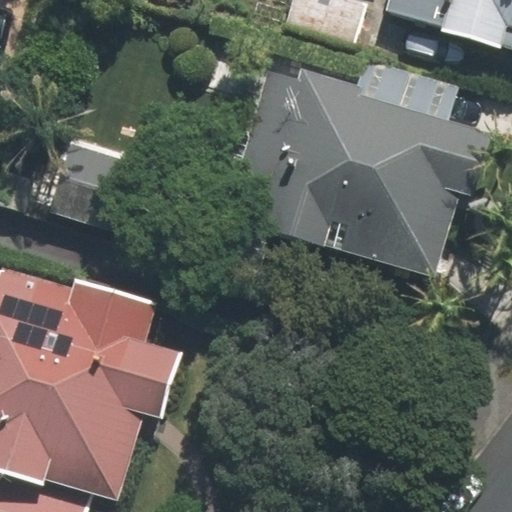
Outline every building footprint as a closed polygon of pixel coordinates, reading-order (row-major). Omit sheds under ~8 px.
[(296,0),(289,29),(362,47),(373,0),(296,0)] [(511,0),(402,0),(398,19),(511,49),(511,0)] [(0,176),(22,71),(0,66),(0,176)] [(511,151),(511,126),(490,121),(490,118),(311,70),(308,82),(279,74),(251,173),(281,181),(268,229),(447,278),(472,187),(500,195),(511,151)] [(211,177),(76,141),(56,214),(191,250),(211,177)] [(0,275),(0,511),(93,511),(99,492),(136,502),(159,417),(178,422),(207,314),(87,281),(82,298),(0,275)]
